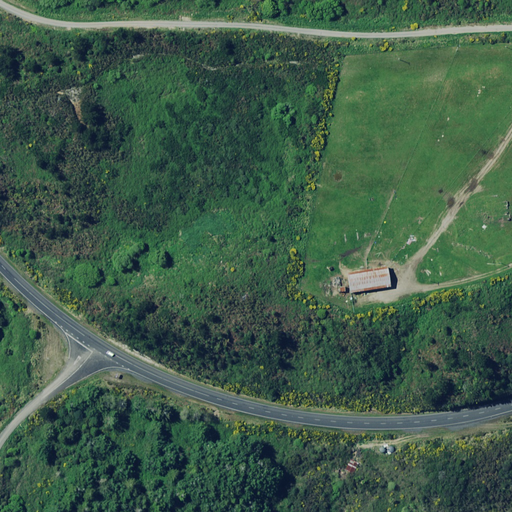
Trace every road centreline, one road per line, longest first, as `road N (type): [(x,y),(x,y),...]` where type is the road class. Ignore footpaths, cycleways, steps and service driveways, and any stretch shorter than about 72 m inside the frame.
road 1 (primary): [(511,406),(371,424),(289,417),(200,394),(91,345)]
road 2 (unclassified): [(91,345),(45,385),(0,445)]
road 3 (primary): [(91,345),(0,265)]
